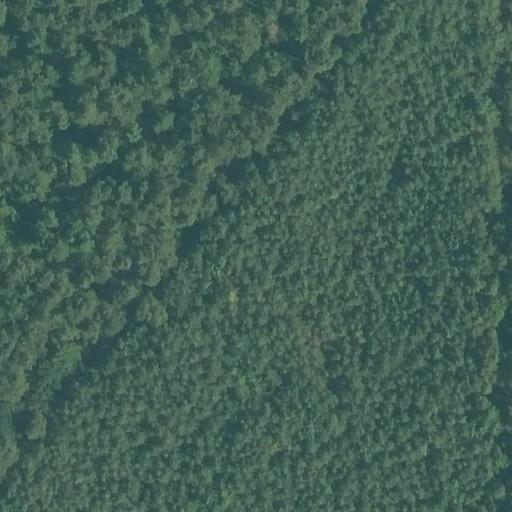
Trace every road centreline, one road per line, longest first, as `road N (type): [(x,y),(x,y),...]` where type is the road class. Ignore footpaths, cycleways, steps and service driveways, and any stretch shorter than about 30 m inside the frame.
road 1 (track): [(369,0),(0,463)]
road 2 (track): [(502,511),(500,154)]
road 3 (track): [(500,154),(504,0)]
